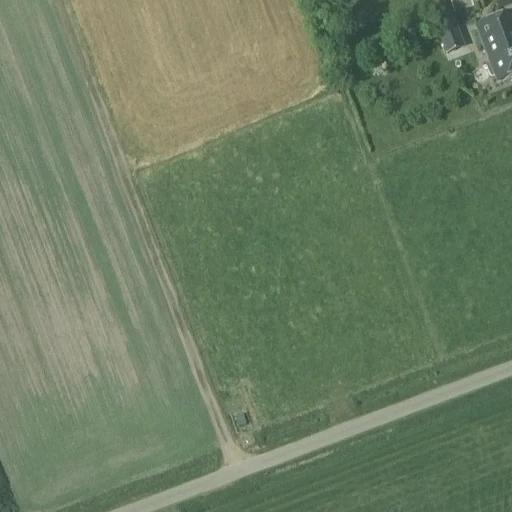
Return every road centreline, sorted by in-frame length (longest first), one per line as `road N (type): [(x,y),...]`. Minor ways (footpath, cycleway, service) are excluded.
road 1 (track): [(233,474),(56,0)]
road 2 (unclassified): [(134,511),(511,369)]
